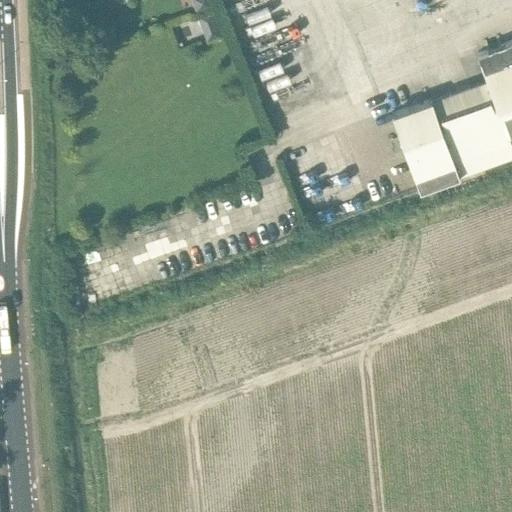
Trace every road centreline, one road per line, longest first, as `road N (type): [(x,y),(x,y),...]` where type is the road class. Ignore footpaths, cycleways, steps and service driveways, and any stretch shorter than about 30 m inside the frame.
road 1 (secondary): [(22,511),(0,219)]
road 2 (secondary): [(0,205),(10,120),(5,0)]
